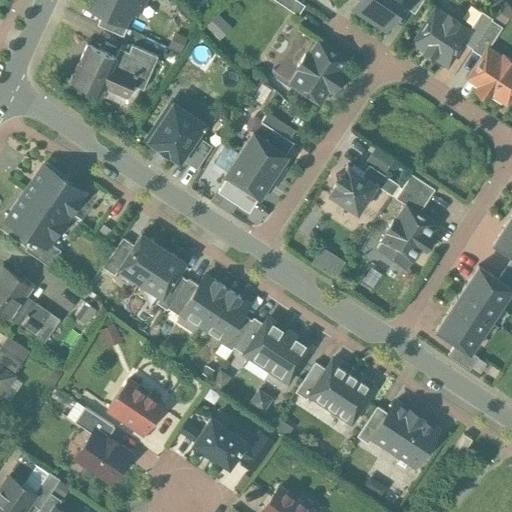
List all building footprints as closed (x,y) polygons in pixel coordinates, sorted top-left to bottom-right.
[(87,0),(85,5),(102,13),(124,23),(125,22),(129,13),(137,10),(139,6),(143,4),(144,0),(87,0)] [(304,4),(298,0),(276,0),(298,14),(304,4)] [(358,0),(355,6),(358,8),(359,12),(364,15),(368,15),(377,21),(377,24),(383,28),(390,26),(393,21),(393,17),(402,4),(404,0),(358,0)] [(421,0),(404,0),(402,4),(414,12),(421,0)] [(446,14),(435,7),(413,41),(424,49),(422,51),(432,57),(434,55),(447,64),(462,41),(469,30),(469,29),(458,22),(459,20),(447,13),(446,14)] [(481,10),(469,29),(469,30),(462,41),(472,47),(491,19),(491,18),(492,17),(481,10)] [(124,23),(102,13),(97,24),(123,35),(126,27),(125,22),(124,23)] [(472,47),(471,49),(481,55),(487,46),(488,47),(502,26),(491,19),(472,47)] [(347,59),(319,40),(308,55),(306,53),(297,66),(300,68),(290,83),(318,102),(328,87),(330,88),(341,71),(339,70),(347,59)] [(115,56),(87,43),(70,79),(99,93),(103,86),(127,97),(132,84),(143,89),(157,55),(132,44),(128,51),(119,47),(115,56)] [(488,47),(487,46),(481,55),(467,77),(479,85),(478,87),(489,94),(490,92),(505,102),(511,92),(511,59),(504,54),(502,56),(488,47)] [(170,104),(147,139),(179,160),(181,157),(196,135),(205,122),(186,109),(184,113),(170,104)] [(293,141),(261,120),(254,131),(286,152),(293,141)] [(254,131),(252,130),(238,152),(273,175),(287,153),(286,152),(254,131)] [(211,145),(196,135),(181,157),(196,167),(211,145)] [(367,156),(385,169),(394,158),(376,144),(367,156)] [(273,175),(238,152),(224,174),(256,195),(259,197),(273,175)] [(68,179),(44,163),(31,183),(30,182),(26,189),(67,216),(79,197),(80,198),(86,190),(77,184),(76,185),(68,180),(68,179)] [(362,174),(347,164),(341,173),(335,174),(337,181),(328,193),(357,212),(375,184),(376,183),(362,174)] [(399,184),(369,164),(362,174),(376,183),(375,184),(392,195),(399,184)] [(434,188),(411,173),(395,197),(405,203),(405,202),(419,211),(434,188)] [(256,195),(226,175),(218,188),(248,207),(256,195)] [(67,216),(26,189),(18,200),(19,201),(6,220),(33,237),(47,246),(49,243),(67,216)] [(419,211),(405,202),(405,203),(394,219),(393,218),(386,229),(387,230),(381,239),(394,248),(389,255),(405,266),(410,258),(412,259),(421,246),(422,247),(429,236),(428,235),(436,223),(419,211)] [(511,212),(493,242),(511,254),(511,212)] [(133,243),(118,267),(139,281),(162,246),(141,232),(133,243)] [(49,243),(47,246),(33,237),(25,250),(50,267),(61,250),(49,243)] [(123,237),(102,266),(114,274),(118,267),(133,243),(123,237)] [(323,245),(313,261),(334,274),(344,258),(323,245)] [(162,246),(139,281),(160,295),(161,295),(177,272),(184,260),(162,246)] [(498,277),(478,264),(457,296),(491,319),(511,287),(498,277)] [(511,270),(505,266),(498,277),(511,287),(511,270)] [(31,288),(3,267),(0,270),(0,312),(9,319),(9,318),(9,319),(22,301),(33,308),(36,303),(26,296),(31,288)] [(177,272),(161,295),(160,295),(156,302),(167,309),(168,307),(187,279),(177,272)] [(198,283),(180,310),(181,311),(202,325),(226,288),(224,287),(225,286),(213,278),(213,279),(204,274),(198,283)] [(187,279),(168,307),(179,314),(181,311),(180,310),(198,283),(188,277),(187,279)] [(228,289),(226,288),(202,325),(223,339),(224,339),(241,312),(248,302),(239,296),(240,295),(228,288),(228,289)] [(491,319),(457,296),(435,328),(455,342),(469,351),(470,350),(491,319)] [(22,301),(9,319),(20,326),(33,308),(22,301)] [(60,320),(36,303),(33,308),(20,326),(44,343),(60,320)] [(241,312),(224,339),(223,339),(221,342),(231,349),(233,346),(251,319),(241,312)] [(251,319),(233,346),(244,353),(246,351),(245,350),(263,322),(253,316),(251,319)] [(281,324),(273,319),(270,320),(266,317),(263,322),(245,350),(246,351),(272,368),(272,371),(282,377),(285,377),(288,379),(310,346),(307,344),(306,340),(298,335),(295,336),(282,327),(281,324)] [(113,324),(100,331),(105,342),(119,335),(113,324)] [(29,352),(7,337),(0,347),(0,350),(20,365),(29,352)] [(469,351),(455,342),(447,354),(469,368),(478,355),(470,350),(469,351)] [(20,365),(0,350),(0,368),(12,377),(20,365)] [(374,386),(332,357),(325,367),(308,394),(309,394),(351,422),(374,386)] [(487,363),(477,357),(471,366),(480,372),(487,363)] [(315,360),(295,391),(306,398),(309,394),(308,394),(325,367),(315,360)] [(0,394),(12,377),(0,368),(0,394)] [(163,405),(127,380),(108,408),(144,433),(163,405)] [(409,408),(395,399),(387,411),(371,435),(372,436),(414,463),(437,427),(422,417),(422,415),(410,407),(409,408)] [(377,405),(357,435),(368,442),(372,436),(371,435),(387,411),(377,405)] [(96,415),(88,409),(80,421),(88,426),(96,415)] [(114,427),(96,415),(88,426),(93,430),(106,439),(107,437),(114,427)] [(246,440),(211,416),(194,442),(228,466),(237,453),(246,440)] [(106,439),(93,430),(75,456),(112,481),(130,454),(118,446),(119,445),(107,437),(106,439)] [(267,448),(253,439),(250,443),(241,456),(240,459),(253,468),(267,448)] [(246,440),(237,453),(241,456),(250,443),(246,440)] [(49,472),(34,494),(35,494),(30,502),(39,509),(50,493),(60,479),(49,472)] [(9,476),(0,488),(0,511),(22,511),(30,502),(35,494),(34,494),(9,476)] [(309,511),(312,509),(278,486),(260,511),(309,511)] [(39,509),(37,511),(52,511),(55,508),(56,508),(61,500),(50,493),(39,509)]
